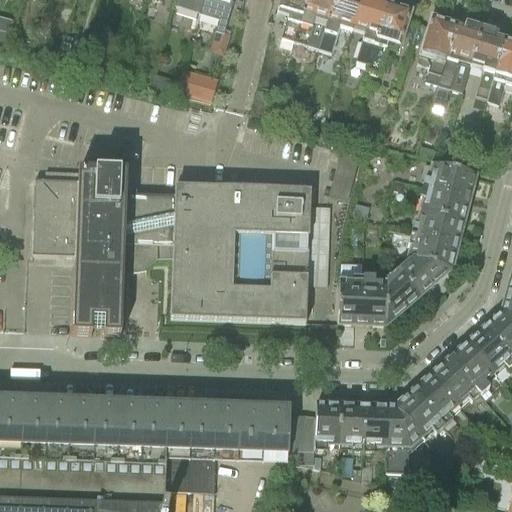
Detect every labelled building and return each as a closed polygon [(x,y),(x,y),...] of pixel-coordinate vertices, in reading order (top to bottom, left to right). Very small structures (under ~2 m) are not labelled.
[(197,17),(202,0),(188,0),(184,13),(197,17)] [(230,4),(230,0),(202,0),(197,17),(218,23),(215,34),(214,34),(209,48),(224,53),(229,36),(223,35),(232,7),(231,6),(230,4)] [(293,47),(307,0),(279,0),(275,18),(287,21),(281,42),(287,45),(293,47)] [(326,25),(333,0),(307,0),(293,47),(305,50),(314,21),(326,25)] [(350,32),(360,0),(333,0),(326,25),(317,54),(330,57),(338,29),(350,32)] [(366,69),(385,7),(377,5),(378,1),(376,0),(360,0),(350,32),(362,36),(354,65),(366,69)] [(398,56),(402,41),(410,15),(385,7),(366,69),(364,73),(376,77),(384,52),(398,56)] [(430,107),(454,28),(430,21),(426,33),(416,30),(411,48),(420,51),(417,61),(415,67),(428,72),(423,86),(432,89),(426,106),(430,107)] [(0,23),(0,48),(4,50),(4,49),(7,39),(11,27),(0,23)] [(442,111),(458,61),(470,64),(480,32),(464,27),(463,31),(454,28),(430,107),(442,111)] [(486,105),(505,43),(496,41),(497,37),(480,32),(470,64),(468,72),(481,76),(473,101),(477,102),(486,105)] [(7,39),(4,49),(4,50),(9,51),(12,40),(7,39)] [(511,45),(505,43),(486,105),(498,108),(502,93),(511,95),(511,45)] [(32,45),(29,55),(34,56),(37,46),(32,45)] [(152,77),(149,90),(160,93),(164,81),(152,77)] [(210,105),(215,87),(180,78),(175,95),(210,105)] [(490,163),(474,159),(470,171),(486,175),(490,163)] [(473,180),(429,169),(425,182),(422,181),(419,192),(467,205),(473,180)] [(33,184),(31,259),(74,261),(71,339),(90,339),(90,338),(91,325),(103,326),(102,339),(102,340),(119,341),(119,340),(121,275),(121,270),(122,265),(150,264),(154,264),(171,264),(169,322),(304,327),(305,317),(305,311),(305,297),(309,194),(308,194),(267,193),(226,191),(211,191),(204,191),(173,189),(173,200),(124,198),(125,177),(106,176),(93,176),(77,175),(77,176),(77,186),(43,185),(33,184)] [(401,194),(403,188),(392,185),(391,191),(401,194)] [(467,205),(419,192),(416,204),(424,205),(420,217),(461,228),(467,205)] [(461,228),(420,217),(417,230),(409,228),(407,239),(455,251),(461,228)] [(390,235),(392,228),(382,226),(380,232),(390,235)] [(455,251),(407,239),(404,250),(412,252),(409,264),(447,274),(450,271),(455,251)] [(447,274),(409,264),(403,263),(393,272),(416,300),(447,274)] [(416,300),(393,272),(383,281),(384,286),(384,290),(383,290),(381,330),(416,300)] [(349,286),(337,286),(335,326),(335,328),(358,329),(360,282),(349,282),(349,286)] [(371,282),(360,282),(358,329),(381,330),(383,290),(371,290),(371,282)] [(511,287),(511,288),(508,287),(503,308),(502,309),(511,311),(511,287)] [(511,311),(502,309),(503,308),(500,308),(498,318),(497,318),(502,320),(507,322),(511,327),(511,311)] [(497,318),(483,331),(511,364),(511,327),(507,322),(502,320),(497,318)] [(511,364),(483,331),(465,347),(490,376),(500,367),(506,373),(511,368),(511,364)] [(465,347),(446,364),(477,399),(485,392),(479,385),(490,376),(465,347)] [(446,364),(429,379),(455,407),(463,400),(469,406),(477,399),(446,364)] [(429,379),(411,395),(442,430),(451,422),(445,416),(455,407),(429,379)] [(397,408),(397,416),(418,440),(429,430),(435,436),(442,430),(411,395),(397,408)] [(165,511),(163,511),(163,495),(212,497),(214,456),(285,459),(286,421),(263,420),(263,411),(261,411),(261,414),(239,413),(239,410),(237,410),(237,417),(0,408),(0,511),(165,511)] [(336,449),(338,409),(314,408),(314,422),(312,456),(324,456),(325,448),(336,449)] [(387,409),(387,411),(386,411),(384,450),(384,475),(385,475),(405,476),(406,451),(418,440),(397,416),(397,408),(395,409),(387,409)] [(362,410),(338,409),(336,449),(349,449),(349,457),(360,457),(362,410)] [(386,411),(362,410),(360,457),(370,458),(371,450),(384,450),(386,411)] [(296,454),(304,421),(303,420),(288,419),(288,412),(286,412),(286,421),(285,459),(285,460),(286,460),(286,459),(294,459),(296,454)] [(312,456),(314,422),(304,421),(296,454),(294,459),(294,469),(311,469),(311,472),(318,472),(318,461),(312,460),(312,456)] [(357,484),(359,474),(359,473),(351,473),(351,483),(357,484)]
